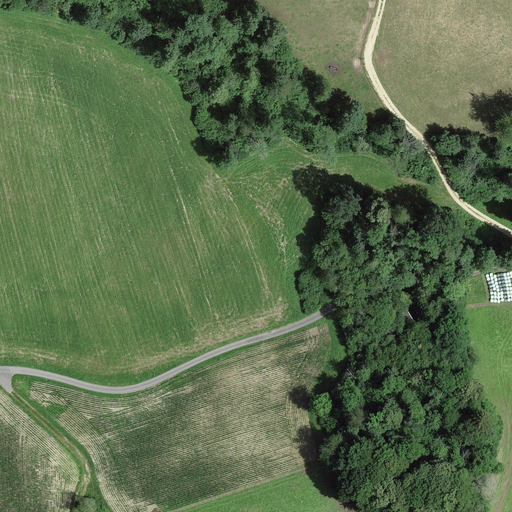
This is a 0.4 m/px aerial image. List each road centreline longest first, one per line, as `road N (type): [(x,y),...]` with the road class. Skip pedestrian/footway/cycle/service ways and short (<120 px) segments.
road 1 (unclassified): [(0,370),(128,389),(361,292),(511,260)]
road 2 (track): [(511,234),(452,193),(386,100),(366,50),(384,0)]
road 3 (track): [(0,374),(86,466),(80,511)]
